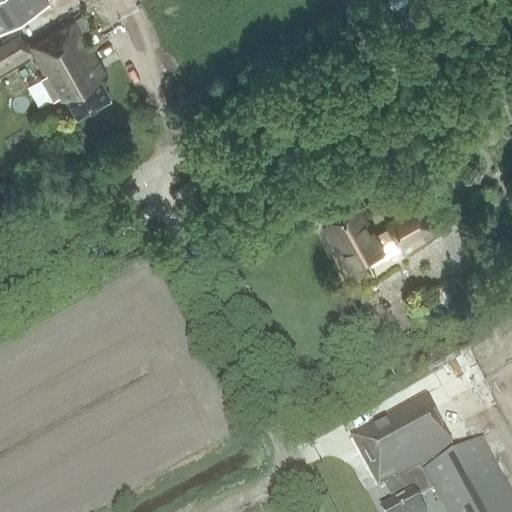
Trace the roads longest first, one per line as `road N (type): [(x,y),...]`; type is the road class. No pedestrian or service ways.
road 1 (secondary): [(154,185),(475,0)]
road 2 (unclassified): [(318,511),(154,185)]
road 3 (secondary): [(0,272),(154,185)]
